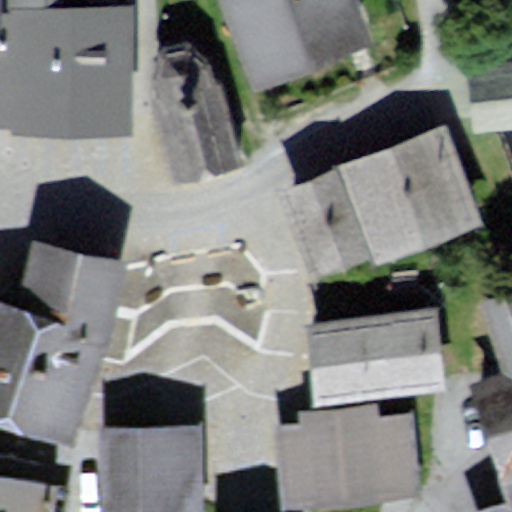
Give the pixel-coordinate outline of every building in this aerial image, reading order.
[(0,126),(129,129),(131,0),(6,0),(6,57),(0,57),(0,126)] [(364,0),(222,0),(255,90),(380,45),(364,0)] [(148,90),(172,180),(246,161),(218,68),(201,51),(174,47),(155,64),(148,90)] [(439,124),(279,188),(316,278),(365,258),(368,267),(479,223),(439,124)] [(9,296),(0,294),(0,423),(59,446),(95,346),(114,257),(25,236),(9,296)] [(511,511),(511,298),(476,310),(511,415),(511,421),(479,433),(503,502),(474,511),(511,511)] [(434,316),(303,328),(310,402),(441,390),(434,316)] [(297,428),(275,429),(279,488),(293,509),(414,500),(409,421),(375,423),(374,409),(296,414),(297,428)] [(105,428),(104,511),(204,511),(205,428),(105,428)] [(53,511),(59,487),(0,475),(0,511),(53,511)]
